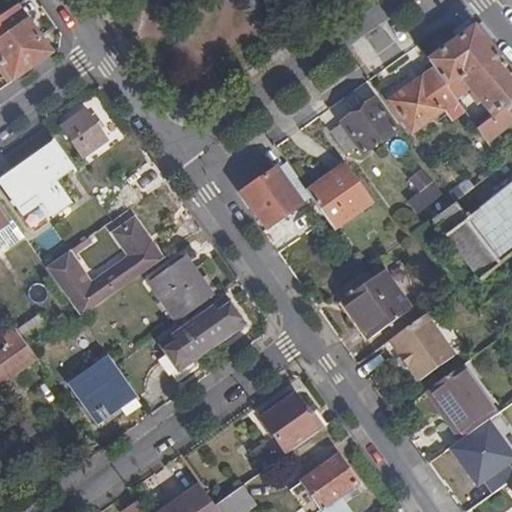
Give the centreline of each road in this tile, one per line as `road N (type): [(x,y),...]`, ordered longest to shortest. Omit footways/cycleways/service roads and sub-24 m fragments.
road 1 (residential): [(302,336),(55,511)]
road 2 (unclassified): [(397,0),(175,154)]
road 3 (residential): [(302,336),(175,154)]
road 4 (residential): [(432,511),(302,336)]
road 5 (unclassified): [(175,154),(98,48)]
road 6 (unclassified): [(0,118),(98,48)]
